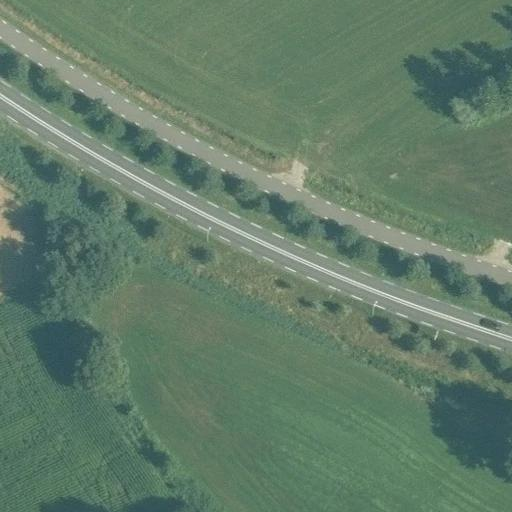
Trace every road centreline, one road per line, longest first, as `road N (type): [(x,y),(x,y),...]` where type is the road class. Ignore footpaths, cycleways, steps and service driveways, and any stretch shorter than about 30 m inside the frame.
road 1 (unclassified): [(0,26),(170,135),(255,178),(511,280)]
road 2 (secondary): [(511,335),(245,232),(77,145),(0,92)]
